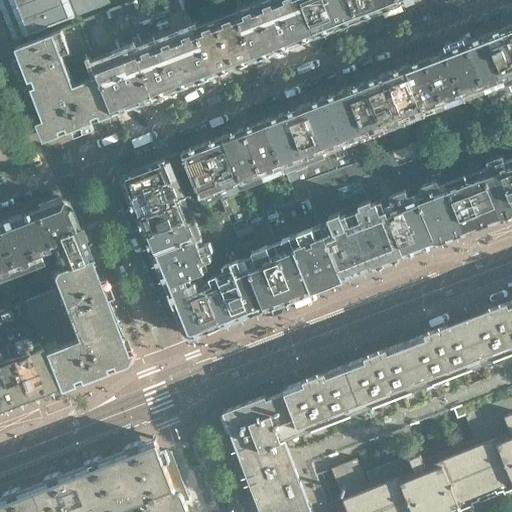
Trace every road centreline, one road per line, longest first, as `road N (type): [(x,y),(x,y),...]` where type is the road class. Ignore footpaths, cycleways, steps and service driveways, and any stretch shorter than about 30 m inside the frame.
road 1 (residential): [(90,168),(511,4)]
road 2 (tertiary): [(184,387),(511,261)]
road 3 (residential): [(90,168),(184,387)]
road 4 (tertiary): [(0,459),(184,387)]
road 5 (residential): [(234,511),(184,387)]
